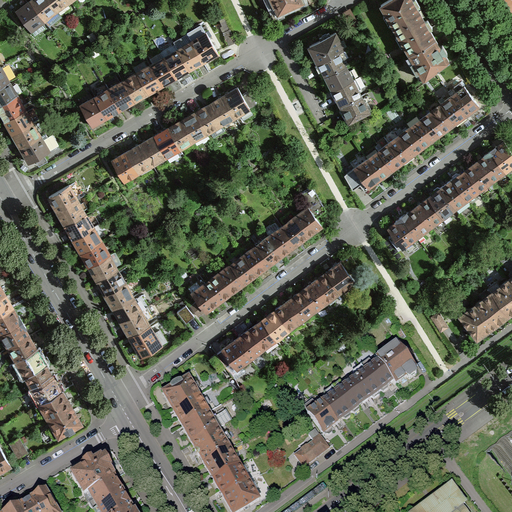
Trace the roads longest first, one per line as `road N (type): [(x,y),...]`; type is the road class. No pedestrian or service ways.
road 1 (residential): [(511,110),(117,399)]
road 2 (residential): [(343,3),(2,199)]
road 3 (primary): [(2,199),(117,399)]
road 4 (tertiary): [(511,375),(325,511)]
road 5 (residential): [(128,419),(0,493)]
